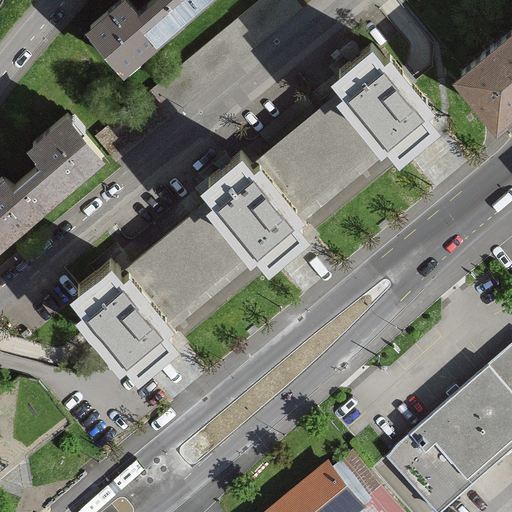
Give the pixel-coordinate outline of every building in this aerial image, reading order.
[(123,73),(208,0),(141,0),(134,6),(128,0),(116,0),(84,28),(123,73)] [(248,47),(301,2),(299,0),(258,0),(108,126),(127,149),(248,47)] [(497,128),(511,115),(511,36),(508,32),(455,77),(497,128)] [(111,259),(68,293),(79,307),(72,313),(118,370),(126,364),(137,378),(147,370),(178,345),(166,330),(173,325),(249,262),(257,256),(268,269),(278,261),(309,235),(297,221),(304,215),(380,152),(386,147),(397,162),(410,152),(441,127),(428,112),(434,107),(390,53),(384,59),(371,43),(330,77),(342,91),(335,97),(259,160),(252,165),(241,151),(198,186),(211,201),(204,207),(127,269),(122,273),(111,259)] [(0,253),(109,160),(67,112),(27,146),(41,162),(17,183),(5,169),(0,173),(0,253)] [(400,435),(387,447),(438,506),(474,475),(511,442),(511,339),(489,359),(455,388),(409,428),(400,435)] [(0,370),(0,477),(73,423),(40,381),(0,370)] [(326,453),(256,511),(347,511),(364,498),(326,453)]
